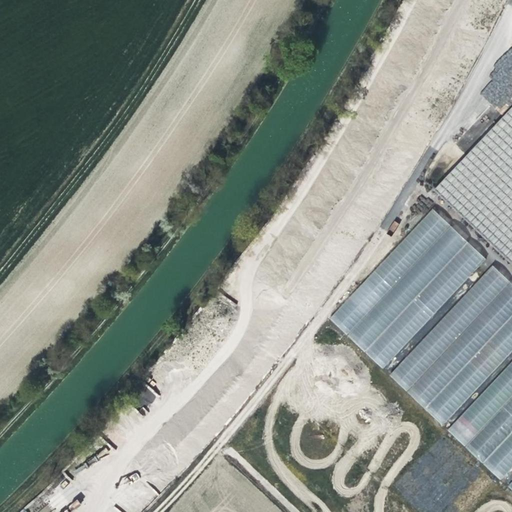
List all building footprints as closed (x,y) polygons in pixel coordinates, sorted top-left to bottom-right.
[(511,102),(433,187),(511,261),(511,102)] [(452,224),(434,206),(328,316),(347,334),(452,224)] [(470,241),(452,224),(347,334),(364,350),(470,241)] [(488,258),(470,241),(364,350),(383,369),(488,258)] [(511,280),(494,264),(388,374),(406,390),(511,280)] [(511,315),(511,280),(406,390),(424,408),(511,315)] [(511,354),(511,315),(424,408),(444,426),(511,354)] [(511,395),(511,360),(447,428),(465,445),(511,395)] [(511,431),(511,395),(465,445),(484,461),(511,431)] [(511,470),(511,431),(484,461),(483,462),(502,481),(511,470)]
